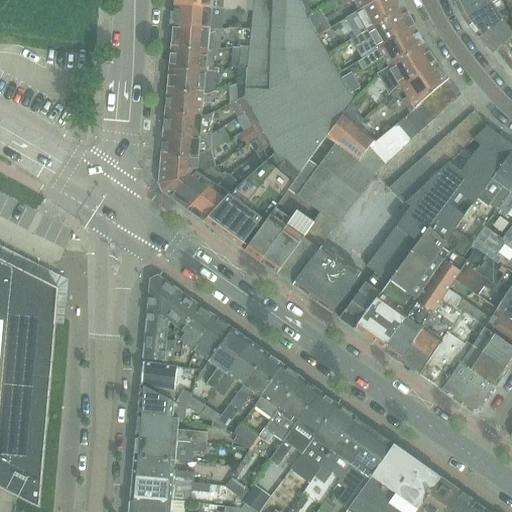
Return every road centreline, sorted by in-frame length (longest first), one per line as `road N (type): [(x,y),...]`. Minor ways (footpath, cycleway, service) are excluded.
road 1 (secondary): [(470,459),(111,199)]
road 2 (tertiary): [(93,511),(111,199)]
road 3 (secondary): [(111,199),(127,0)]
road 4 (residential): [(511,115),(480,87),(422,0)]
road 5 (secondary): [(111,199),(0,134)]
